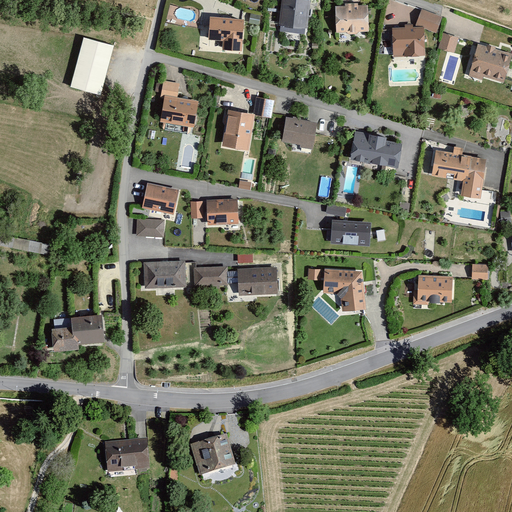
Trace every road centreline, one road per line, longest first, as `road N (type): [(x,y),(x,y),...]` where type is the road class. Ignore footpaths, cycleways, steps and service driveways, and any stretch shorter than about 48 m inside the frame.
road 1 (tertiary): [(511,311),(282,392),(208,401),(126,393)]
road 2 (residential): [(126,393),(121,211),(159,0)]
road 3 (tertiary): [(126,393),(0,383)]
